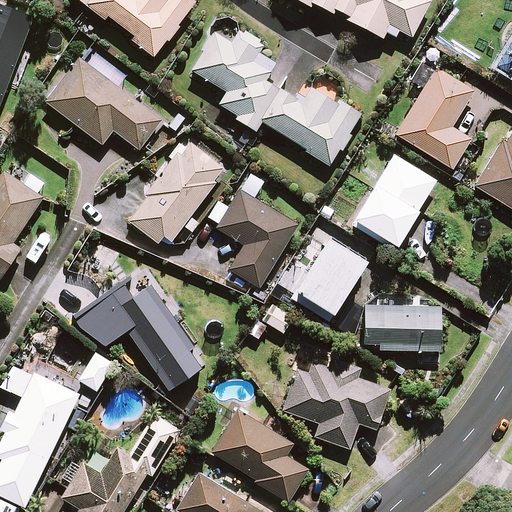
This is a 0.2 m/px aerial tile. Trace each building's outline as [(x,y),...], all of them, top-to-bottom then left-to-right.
[(83,0),(106,17),(108,15),(137,38),(136,39),(156,55),(195,3),(191,0),(83,0)] [(304,0),(312,4),(314,2),(384,37),(389,25),(411,36),(429,1),(427,0),(304,0)] [(0,103),(26,35),(0,25),(0,103)] [(215,35),(193,69),(228,91),(221,102),(240,114),(238,117),(256,129),(262,119),(329,162),(360,114),(337,100),(335,103),(310,87),(300,102),(265,80),(269,74),(252,64),(263,46),(240,32),(231,45),(215,35)] [(511,42),(498,66),(509,72),(511,74),(511,42)] [(127,78),(95,54),(87,63),(79,57),(46,101),(103,144),(114,130),(140,150),(163,120),(119,87),(127,78)] [(408,80),(414,105),(396,133),(452,168),(472,136),(469,135),(452,125),(466,104),(474,90),(463,84),(423,58),(408,80)] [(240,127),(218,115),(210,129),(231,141),(240,127)] [(511,126),(475,185),(511,208),(511,126)] [(226,170),(190,143),(177,161),(173,158),(127,219),(167,249),(226,170)] [(436,180),(394,155),(355,218),(397,244),(436,180)] [(43,196),(5,171),(0,178),(0,277),(20,248),(12,243),(43,196)] [(297,225),(240,189),(217,227),(244,244),(229,268),(259,287),(297,225)] [(368,259),(331,235),(291,296),(328,320),(368,259)] [(120,251),(98,238),(83,264),(104,277),(120,251)] [(131,322),(125,326),(170,389),(203,365),(171,321),(176,318),(151,284),(120,306),(131,322)] [(441,307),(366,303),(364,344),(380,344),(380,348),(439,351),(441,307)] [(292,317),(271,304),(262,319),(283,332),(292,317)] [(360,369),(307,348),(283,408),(320,423),(315,435),(349,449),(359,422),(375,429),(391,389),(357,376),(360,369)] [(114,364),(97,353),(80,379),(96,390),(114,364)] [(48,359),(44,368),(40,366),(31,361),(20,384),(27,388),(0,443),(0,457),(3,459),(0,464),(0,494),(24,506),(78,394),(70,390),(78,374),(55,363),(48,359)] [(212,450),(255,478),(253,481),(286,502),(298,484),(308,468),(286,454),(294,443),(239,408),(212,450)] [(124,511),(151,469),(129,454),(117,446),(101,472),(84,461),(62,496),(80,508),(77,511),(124,511)] [(263,511),(200,472),(177,508),(182,511),(263,511)]
